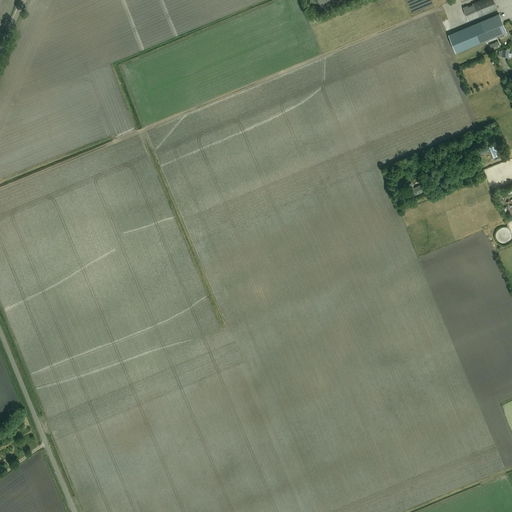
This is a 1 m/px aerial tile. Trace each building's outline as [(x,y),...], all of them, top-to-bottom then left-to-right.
[(340,0),(310,0),(313,5),(318,3),(321,8),(340,0)] [(497,9),(493,0),(481,0),(463,8),(468,21),(497,9)] [(487,40),(507,32),(499,14),(479,22),(448,35),(455,53),(487,40)] [(509,50),(501,49),(501,57),(509,57),(509,50)] [(412,197),(424,190),(422,185),(409,191),(412,197)]
